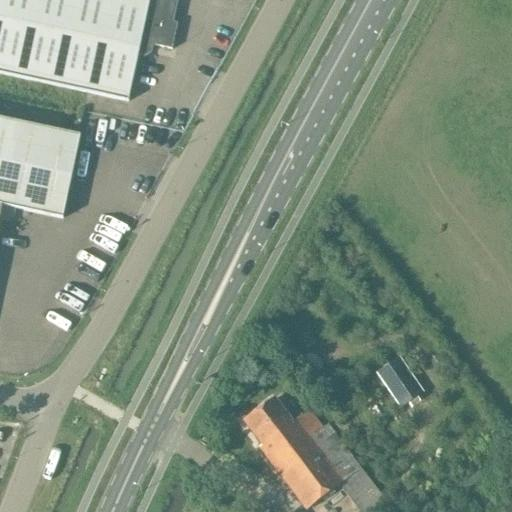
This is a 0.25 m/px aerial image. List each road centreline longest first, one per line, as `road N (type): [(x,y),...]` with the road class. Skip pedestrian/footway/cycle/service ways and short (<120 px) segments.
road 1 (primary): [(116,511),(376,0)]
road 2 (unclassified): [(51,405),(283,0)]
